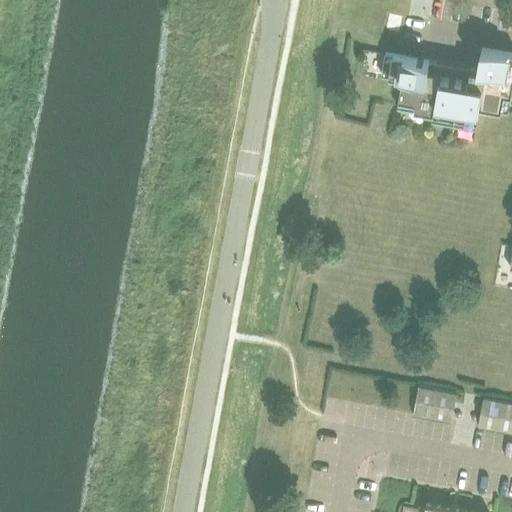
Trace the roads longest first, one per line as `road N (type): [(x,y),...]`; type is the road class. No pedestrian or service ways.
road 1 (unclassified): [(181,511),(270,7)]
road 2 (residential): [(338,511),(347,456),(373,442),(511,464)]
